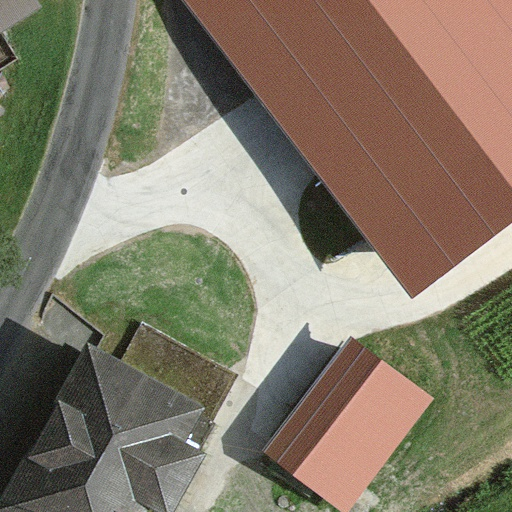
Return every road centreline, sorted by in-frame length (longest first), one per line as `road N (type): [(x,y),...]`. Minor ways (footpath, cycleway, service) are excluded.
road 1 (track): [(511,249),(378,318),(313,319),(239,299),(56,207)]
road 2 (tertiary): [(113,0),(84,132),(0,322)]
road 3 (track): [(313,319),(252,401),(192,511)]
